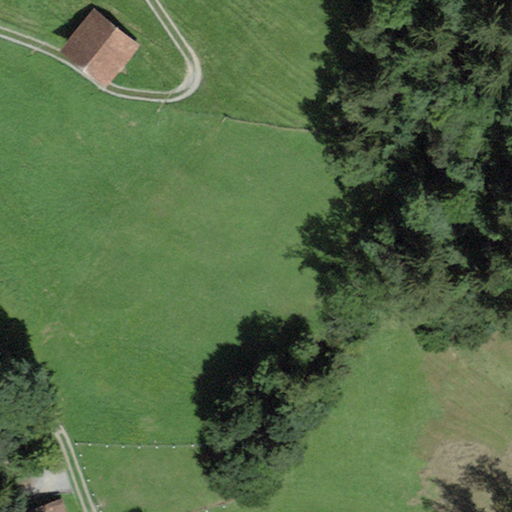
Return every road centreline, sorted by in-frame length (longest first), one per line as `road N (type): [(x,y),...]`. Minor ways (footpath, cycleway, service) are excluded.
road 1 (track): [(0,29),(47,46),(115,89),(169,94),(193,73),(191,57),(153,0)]
road 2 (track): [(88,511),(66,444),(0,355)]
